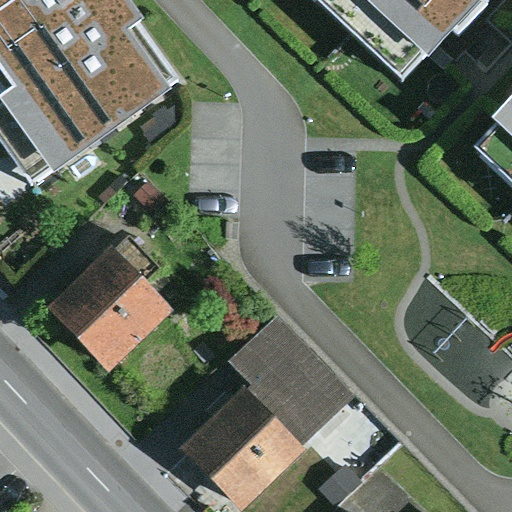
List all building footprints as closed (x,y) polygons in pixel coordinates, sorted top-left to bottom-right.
[(0,0),(0,83),(11,98),(0,105),(0,127),(39,180),(179,78),(135,18),(146,10),(139,0),(0,0)] [(331,0),(401,63),(421,41),(429,48),(473,0),(331,0)] [(511,87),(492,109),(498,115),(474,140),(511,175),(511,87)] [(147,181),(133,195),(151,212),(165,198),(147,181)] [(125,229),(51,304),(112,364),(172,304),(145,277),(160,263),(125,229)] [(354,393),(279,312),(230,357),(305,438),(354,393)] [(244,385),(179,447),(239,508),(303,445),(244,385)] [(314,447),(304,457),(344,498),(354,488),(314,447)]
